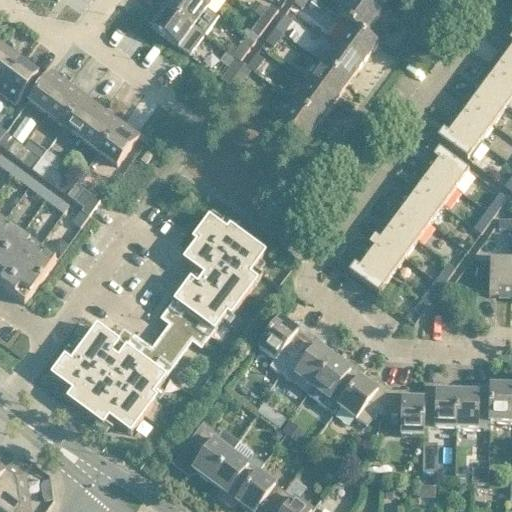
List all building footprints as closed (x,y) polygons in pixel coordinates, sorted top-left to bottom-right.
[(207,12),(191,0),(174,0),(166,11),(204,40),(219,20),(207,12)] [(216,0),(191,0),(207,12),(216,0)] [(301,12),(310,0),(298,0),(294,7),(301,12)] [(368,34),(380,17),(356,0),(351,0),(338,19),(350,28),(351,28),(378,48),(385,38),(376,31),(372,37),(368,34)] [(254,4),(249,12),(261,21),(266,13),(254,4)] [(269,27),(278,14),(271,9),(261,22),(269,27)] [(320,45),(333,32),(311,10),(298,23),(320,45)] [(204,40),(166,11),(152,31),(190,59),(204,40)] [(292,24),(285,19),(275,32),(283,38),(292,24)] [(259,40),(269,27),(261,22),(252,35),(259,40)] [(363,67),(378,48),(351,28),(350,28),(336,47),(363,67)] [(273,51),(283,38),(275,32),(265,45),(273,51)] [(511,40),(502,54),(511,60),(511,40)] [(240,66),(254,47),(247,41),(233,60),(236,63),(240,66)] [(349,87),(363,67),(336,47),(322,67),(349,87)] [(0,93),(20,65),(3,52),(0,56),(0,93)] [(511,60),(502,54),(489,71),(511,88),(511,60)] [(227,56),(221,64),(230,71),(231,70),(236,63),(233,60),(227,56)] [(264,63),(256,58),(247,71),(251,74),(254,76),(264,63)] [(229,88),(239,75),(243,68),(240,66),(236,63),(231,70),(230,71),(222,83),(229,88)] [(38,78),(20,65),(0,93),(18,106),(38,78)] [(335,106),(349,87),(322,67),(308,86),(335,106)] [(251,74),(247,71),(243,68),(239,75),(229,88),(236,93),(251,74)] [(511,103),(511,88),(489,71),(476,89),(506,111),(511,103)] [(47,118),(67,90),(49,77),(29,105),(47,118)] [(321,125),(335,106),(308,86),(294,105),(321,125)] [(506,111),(476,89),(463,107),(493,129),(506,111)] [(64,131),(85,103),(67,90),(47,118),(64,131)] [(82,144),(102,116),(85,103),(64,131),(82,144)] [(306,145),(321,125),(294,105),(279,125),(306,145)] [(493,129),(463,107),(450,124),(480,146),(493,129)] [(100,157),(120,129),(102,116),(82,144),(100,157)] [(480,146),(450,124),(437,142),(467,164),(480,146)] [(138,142),(120,129),(100,157),(117,170),(138,142)] [(273,143),(281,149),(287,140),(279,134),(273,143)] [(30,141),(23,150),(15,161),(33,174),(41,163),(47,154),(30,141)] [(15,161),(23,150),(16,144),(8,155),(15,161)] [(469,175),(439,153),(426,170),(456,192),(469,175)] [(50,187),(58,176),(65,167),(47,154),(41,163),(33,174),(50,187)] [(152,159),(147,156),(141,164),(146,168),(152,159)] [(17,172),(0,159),(0,170),(11,179),(17,172)] [(456,192),(426,170),(413,188),(443,210),(456,192)] [(34,185),(17,172),(11,179),(29,192),(34,185)] [(75,188),(58,176),(50,187),(67,199),(75,188)] [(51,197),(34,185),(29,192),(46,205),(51,197)] [(99,206),(75,188),(67,199),(84,212),(82,215),(89,220),(99,206)] [(443,210),(413,188),(400,206),(430,228),(443,210)] [(69,211),(51,197),(46,205),(63,218),(69,211)] [(507,203),(500,197),(491,209),(498,215),(507,203)] [(430,228),(400,206),(387,223),(417,245),(430,228)] [(490,226),(498,215),(491,209),(482,221),(490,226)] [(80,232),(89,220),(82,215),(73,227),(80,232)] [(196,247),(190,256),(183,264),(197,274),(161,323),(169,330),(152,353),(135,341),(140,334),(139,334),(126,351),(97,330),(76,358),(70,353),(51,379),(73,395),(67,403),(103,430),(105,428),(112,433),(116,427),(131,438),(158,401),(154,399),(192,346),(201,353),(227,318),(231,321),(262,278),(254,273),(266,257),(230,230),(227,234),(209,221),(192,243),(196,247)] [(481,238),(490,226),(482,221),(474,233),(481,238)] [(417,245),(387,223),(375,241),(404,263),(417,245)] [(511,233),(511,224),(499,224),(498,233),(511,233)] [(0,267),(20,239),(3,227),(0,230),(0,267)] [(0,288),(7,294),(38,252),(20,239),(0,267),(0,288)] [(404,263),(375,241),(362,258),(392,280),(404,263)] [(56,265),(38,252),(7,294),(25,307),(56,265)] [(392,280),(362,258),(349,276),(379,298),(392,280)] [(511,300),(511,263),(490,263),(489,299),(511,300)] [(447,284),(455,273),(448,267),(439,279),(447,284)] [(438,296),(447,284),(439,279),(431,291),(438,296)] [(430,308),(438,296),(431,291),(422,302),(430,308)] [(421,319),(430,308),(422,302),(414,314),(421,319)] [(281,378),(312,336),(299,326),(294,326),(291,330),(280,322),(259,351),(276,364),(271,371),(281,378)] [(325,346),(312,336),(281,378),(291,386),(296,379),(312,391),(334,362),(323,354),(326,350),(325,346)] [(344,370),(334,362),(312,391),(339,411),(361,382),(366,376),(352,365),(347,366),(344,370)] [(511,381),(508,382),(505,384),(504,390),(490,389),(490,426),(491,426),(511,426),(511,381)] [(383,420),(391,394),(379,385),(374,386),(371,390),(361,382),(339,411),(366,431),(378,416),(383,420)] [(456,432),(458,396),(444,396),(444,391),(441,388),(424,387),(423,403),(424,403),(423,431),(456,432)] [(490,426),(490,389),(474,389),(471,391),(471,397),(458,396),(456,432),(490,434),(491,426),(490,426)] [(424,403),(423,403),(411,403),(411,398),(407,395),(391,394),(383,420),(402,420),(402,439),(423,440),(423,431),(424,403)] [(221,403),(213,414),(219,419),(227,408),(221,403)] [(260,409),(255,415),(270,426),(275,419),(260,409)] [(288,425),(281,435),(296,445),(303,435),(288,425)] [(210,486),(239,446),(223,434),(220,438),(204,426),(187,449),(202,461),(193,474),(210,486)] [(276,435),(271,441),(278,446),(283,440),(276,435)] [(237,505),(258,476),(264,468),(253,460),(251,455),(239,446),(210,486),(221,494),(218,498),(219,502),(232,511),(233,511),(238,506),(237,505)] [(15,462),(5,476),(0,483),(0,502),(24,498),(21,481),(28,471),(15,462)] [(335,462),(330,469),(340,476),(345,470),(335,462)] [(423,464),(423,476),(437,476),(437,464),(423,464)] [(392,475),(389,472),(385,472),(381,474),(369,473),(369,484),(392,485),(392,475)] [(273,511),(285,496),(258,476),(237,505),(238,506),(245,511),(273,511)] [(456,479),(456,487),(465,487),(466,479),(456,479)] [(306,511),(297,505),(307,492),(295,483),(285,496),(273,511),(306,511)] [(52,494),(50,484),(43,485),(41,489),(42,496),(52,494)] [(400,489),(385,489),(385,497),(400,497),(400,489)] [(53,504),(52,494),(42,496),(43,502),(46,505),(53,504)] [(25,511),(24,498),(0,502),(0,511),(25,511)]
